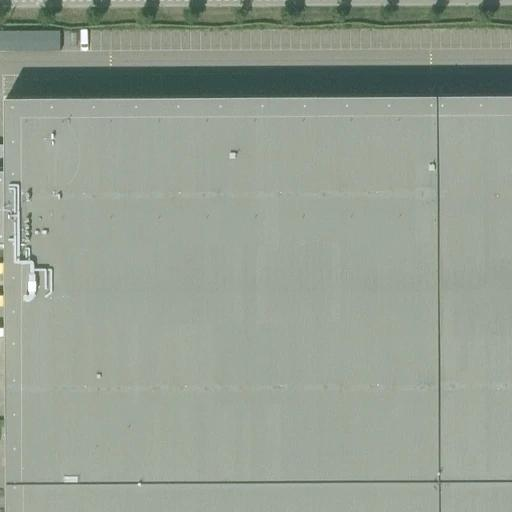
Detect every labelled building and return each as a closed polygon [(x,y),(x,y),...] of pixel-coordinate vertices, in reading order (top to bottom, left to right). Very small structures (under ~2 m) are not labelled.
[(0,51),(60,49),(60,30),(0,32),(0,51)] [(511,98),(438,99),(440,484),(511,484),(511,98)] [(7,487),(440,484),(438,99),(5,102),(6,174),(0,173),(0,246),(6,246),(7,487)] [(439,511),(440,484),(7,487),(7,511),(439,511)] [(439,511),(511,511),(511,484),(440,484),(439,511)]
